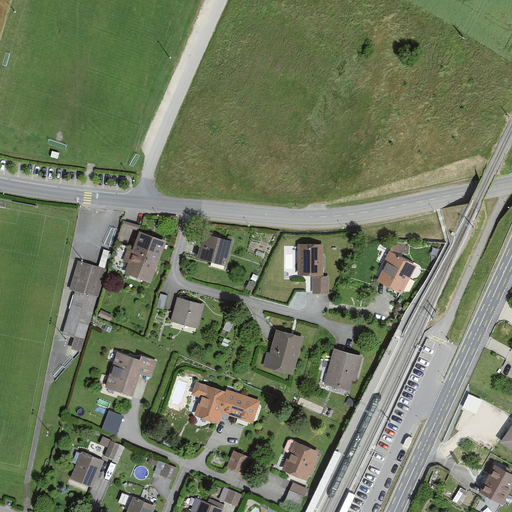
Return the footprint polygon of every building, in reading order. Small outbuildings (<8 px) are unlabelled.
[(161,240),(133,230),(116,274),(144,284),(161,240)] [(230,245),(196,236),(190,261),(224,269),(230,245)] [(323,243),(298,243),(298,273),(323,273),(323,243)] [(386,254),(374,281),(402,294),(414,266),(386,254)] [(101,271),(76,264),(59,333),(84,339),(101,271)] [(313,292),(328,292),(329,275),(313,274),(313,292)] [(202,307),(175,299),(168,322),(195,329),(202,307)] [(302,339),(273,331),(262,368),(291,377),(302,339)] [(360,359),(331,351),(321,386),(350,395),(360,359)] [(138,357),(136,362),(114,355),(104,390),(130,398),(136,376),(150,379),(155,362),(138,357)] [(260,399),(196,379),(191,393),(200,395),(194,414),(219,422),(223,411),(253,421),(260,399)] [(475,412),(482,398),(468,392),(462,406),(475,412)] [(117,432),(124,413),(109,408),(103,427),(117,432)] [(511,424),(498,446),(511,454),(511,424)] [(122,446),(108,442),(104,457),(119,461),(122,446)] [(316,454),(291,442),(278,469),(304,480),(316,454)] [(101,460),(81,452),(69,480),(90,489),(101,460)] [(247,457),(232,452),(226,471),(241,475),(247,457)] [(511,481),(511,478),(491,466),(475,492),(498,505),(511,481)] [(176,471),(163,467),(160,475),(173,480),(176,471)] [(287,497),(303,503),(309,487),(293,481),(287,497)] [(238,498),(222,490),(218,498),(234,505),(238,498)] [(459,490),(452,504),(459,508),(466,494),(459,490)] [(151,511),(154,506),(129,497),(124,511),(151,511)] [(218,511),(219,511),(198,502),(194,511),(218,511)]
